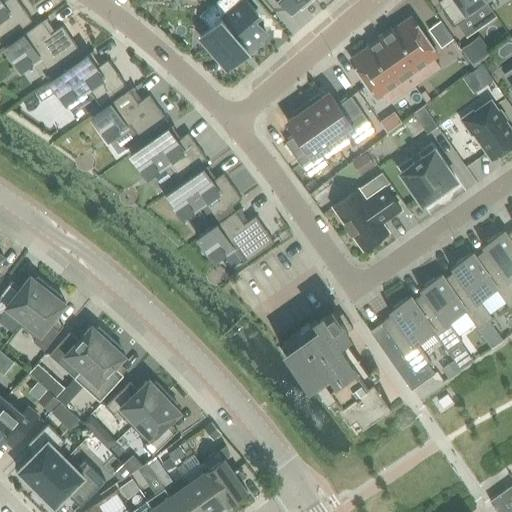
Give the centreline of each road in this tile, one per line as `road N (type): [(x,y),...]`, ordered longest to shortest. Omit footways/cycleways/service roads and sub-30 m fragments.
road 1 (unclassified): [(0,197),(83,255),(164,329),(302,490)]
road 2 (residential): [(354,289),(231,123)]
road 3 (residential): [(511,179),(354,289)]
road 4 (residential): [(231,123),(374,0)]
road 5 (residential): [(231,123),(93,0)]
